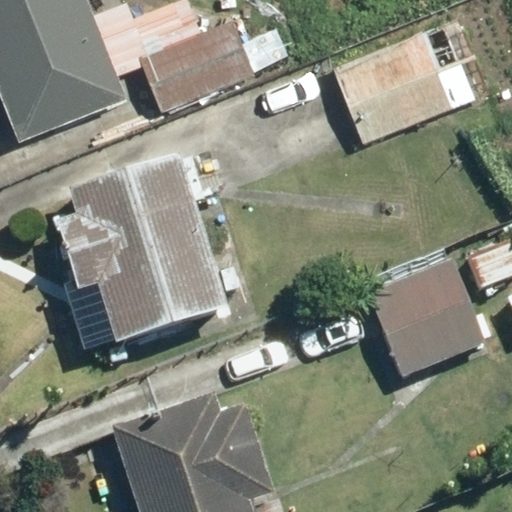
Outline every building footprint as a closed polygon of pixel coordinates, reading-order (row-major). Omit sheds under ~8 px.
[(83,0),(0,0),(0,102),(15,140),(123,98),(83,0)] [(137,59),(159,111),(251,74),(229,21),(137,59)] [(331,68),(361,142),(487,93),(472,56),(440,69),(425,32),(331,68)] [(348,136),(326,75),(262,97),(284,159),(348,136)] [(182,186),(175,165),(65,198),(73,222),(53,228),(75,299),(94,293),(112,350),(222,317),(208,269),(218,266),(213,250),(203,253),(188,206),(204,201),(201,193),(221,187),(217,175),(182,186)] [(511,243),(463,261),(477,298),(511,284),(511,243)] [(366,298),(400,382),(482,349),(448,265),(366,298)] [(511,296),(499,303),(511,329),(511,296)] [(209,401),(108,434),(133,511),(245,511),(245,510),(270,502),(241,415),(233,417),(233,414),(230,415),(228,410),(213,415),(209,401)]
